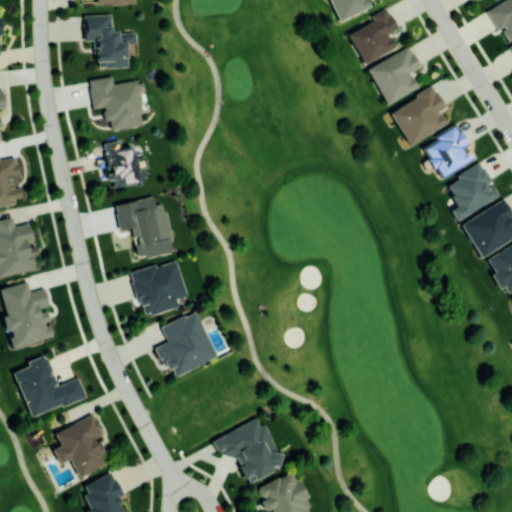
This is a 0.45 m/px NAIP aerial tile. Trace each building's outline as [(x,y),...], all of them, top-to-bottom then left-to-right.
[(327,0),(337,20),(369,6),(366,0),(327,0)] [(511,35),(511,0),(500,0),(484,10),(495,30),(499,27),(506,39),(511,35)] [(346,33),(362,63),(394,47),(386,33),(396,28),(385,6),(368,15),(370,20),(346,33)] [(82,14),(83,40),(93,40),(93,67),(126,67),(125,42),(134,42),(134,31),(110,31),(110,14),(82,14)] [(408,71),(419,66),(407,45),(365,68),(385,103),(416,86),(408,71)] [(141,125),(135,79),(112,82),(111,76),(87,79),(90,108),(101,106),(103,121),(108,121),(109,129),(141,125)] [(407,145),(444,123),(436,109),(443,105),(431,85),(387,110),(407,145)] [(421,146),(436,177),(474,160),(466,144),(455,123),(431,134),(434,140),(421,146)] [(137,182),(131,145),(119,146),(118,140),(102,142),(109,187),(137,182)] [(0,204),(20,201),(13,156),(0,157),(0,204)] [(454,175),(456,178),(444,185),(456,205),(448,209),(455,220),(498,194),(478,160),(454,175)] [(112,203),(117,229),(128,227),(130,237),(132,237),(136,258),(170,252),(161,202),(153,204),(151,196),(112,203)] [(459,222),(478,256),(511,237),(511,217),(501,198),(459,222)] [(0,274),(34,268),(31,254),(35,253),(33,242),(32,242),(28,222),(12,225),(10,216),(0,218),(0,274)] [(502,294),(511,288),(511,241),(484,257),(492,272),(490,273),(502,294)] [(177,305),(175,298),(185,295),(175,258),(128,271),(140,316),(177,305)] [(0,286),(0,297),(4,313),(0,314),(4,330),(7,330),(11,346),(51,337),(48,322),(47,322),(44,307),(47,306),(42,287),(27,290),(25,281),(0,286)] [(169,377),(215,356),(193,309),(158,326),(165,341),(154,346),(169,377)] [(11,371),(28,417),(84,396),(76,376),(55,384),(44,354),(24,361),(25,366),(11,371)] [(76,476),(107,462),(95,437),(101,434),(91,413),(52,432),(58,444),(50,448),(57,463),(68,458),(76,476)] [(209,438),(217,457),(231,451),(245,482),(271,471),(269,467),(280,462),(263,422),(258,425),(255,418),(209,438)] [(305,511),(305,499),(291,469),(279,476),(276,476),(256,485),(256,495),(258,500),(263,511),(305,511)] [(124,511),(117,496),(120,494),(110,471),(82,483),(85,492),(82,494),(88,508),(124,511)]
